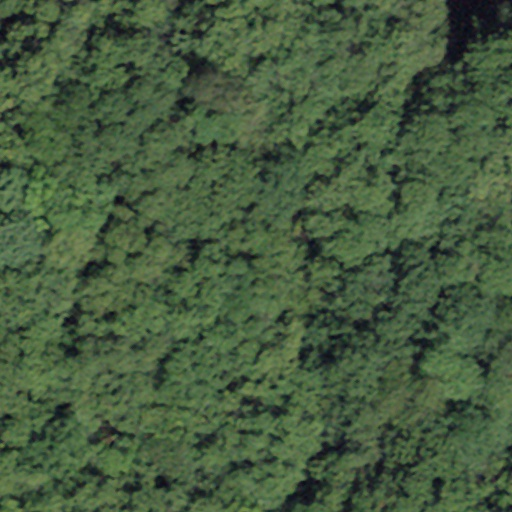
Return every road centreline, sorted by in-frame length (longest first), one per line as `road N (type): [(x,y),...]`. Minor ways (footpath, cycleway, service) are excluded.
road 1 (track): [(511,511),(464,0)]
road 2 (track): [(243,0),(119,208),(5,261)]
